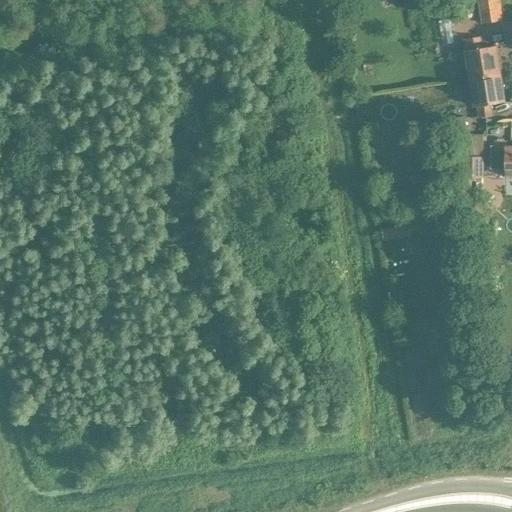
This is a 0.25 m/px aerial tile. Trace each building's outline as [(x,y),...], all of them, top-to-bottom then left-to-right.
[(499,18),(496,0),(473,0),(477,22),(499,18)] [(447,21),(438,22),(442,46),(454,44),(450,20),(447,21)] [(490,104),(504,102),(496,46),(481,48),(479,37),(467,39),(468,50),(466,50),(475,107),(477,106),(479,117),(491,115),(490,104)] [(482,155),(482,134),(459,134),(459,154),(482,155)] [(511,146),(506,147),(506,142),(494,142),(493,155),(505,155),(505,176),(511,176),(511,146)] [(480,178),(480,157),(461,157),(461,177),(480,178)]
